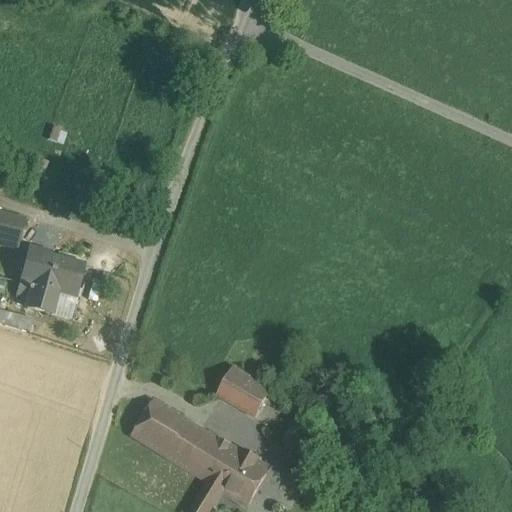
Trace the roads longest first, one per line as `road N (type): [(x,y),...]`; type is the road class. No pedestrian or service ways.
road 1 (unclassified): [(78,511),(174,186),(253,0)]
road 2 (track): [(511,143),(241,28)]
